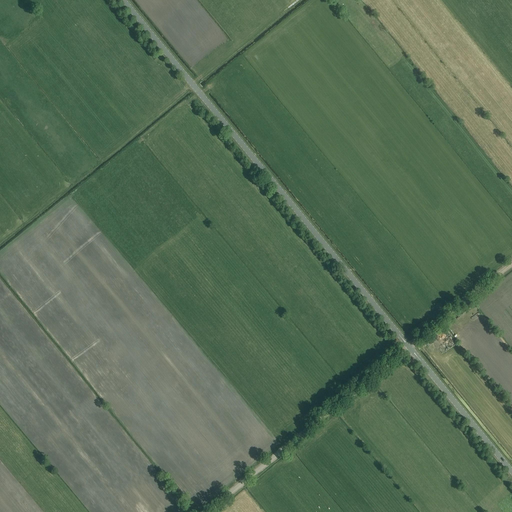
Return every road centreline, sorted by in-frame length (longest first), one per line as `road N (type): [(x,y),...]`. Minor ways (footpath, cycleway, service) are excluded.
road 1 (unclassified): [(408,346),(123,0)]
road 2 (unclassified): [(205,511),(408,346)]
road 3 (unclassified): [(511,471),(408,346)]
road 4 (track): [(408,346),(511,262)]
